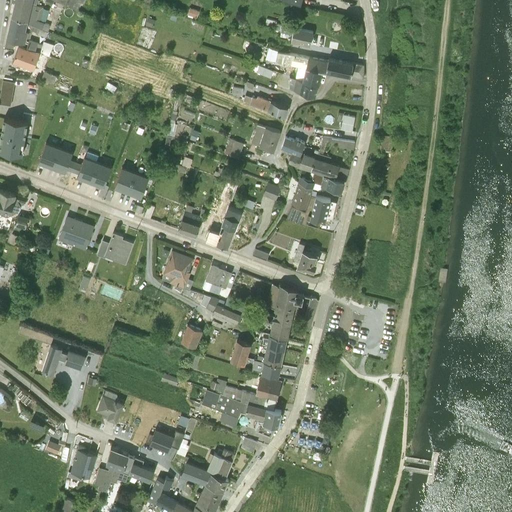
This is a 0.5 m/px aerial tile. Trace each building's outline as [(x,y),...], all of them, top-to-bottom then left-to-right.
[(14,0),(12,12),(28,16),(32,0),(14,0)] [(32,0),(28,16),(29,16),(28,18),(34,20),(33,21),(48,27),(51,21),(45,19),(40,17),(43,3),(36,1),(36,0),(32,0)] [(49,5),(43,3),(41,15),(47,17),(49,5)] [(189,4),(187,10),(197,13),(199,7),(189,4)] [(28,16),(12,12),(10,21),(27,26),(28,18),(29,16),(28,16)] [(276,20),(277,17),(266,15),(265,22),(274,24),(276,20)] [(34,20),(28,18),(27,26),(29,27),(32,28),(32,27),(36,28),(35,29),(46,33),(48,27),(33,21),(34,20)] [(276,20),(274,24),(273,25),(274,26),(281,27),(281,28),(293,30),(294,24),(278,20),(276,20)] [(7,34),(15,36),(26,39),(27,36),(29,27),(27,26),(10,21),(7,34)] [(294,23),(294,24),(291,37),(310,42),(313,27),(294,23)] [(258,28),(255,38),(267,43),(270,31),(258,28)] [(15,36),(7,34),(5,44),(13,46),(15,36)] [(29,44),(40,47),(50,51),(51,47),(44,43),(45,41),(42,40),(38,39),(38,38),(29,35),(29,36),(27,43),(30,44),(29,44)] [(30,44),(27,43),(20,40),(13,56),(13,57),(34,65),(34,64),(38,53),(40,47),(29,44),(30,44)] [(275,58),(278,47),(272,46),(273,45),(268,44),(265,55),(270,56),(275,58)] [(278,47),(275,58),(302,63),(305,64),(306,62),(307,62),(308,53),(289,49),(278,47)] [(308,53),(307,62),(322,66),(326,67),(351,72),(353,59),(328,54),(328,57),(308,53)] [(353,59),(351,72),(364,75),(364,61),(353,59)] [(259,61),(257,69),(270,74),(272,66),(259,61)] [(295,74),(303,76),(305,67),(302,66),(302,63),(297,62),(295,74)] [(306,62),(305,64),(305,67),(303,76),(318,81),(319,81),(322,66),(307,62),(306,62)] [(45,67),(42,75),(54,79),(57,72),(45,67)] [(85,71),(81,82),(88,84),(90,79),(92,79),(94,74),(85,71)] [(15,76),(4,74),(0,95),(0,97),(11,99),(15,76)] [(295,74),(292,84),(292,85),(315,92),(318,81),(303,76),(295,74)] [(109,78),(105,84),(113,89),(117,83),(109,78)] [(186,90),(184,97),(192,100),(194,93),(186,90)] [(268,106),(271,97),(258,92),(257,94),(252,93),(252,94),(245,91),(244,94),(240,93),(240,95),(243,97),(249,100),(268,106)] [(271,97),(268,106),(286,113),(288,104),(271,97)] [(167,130),(172,132),(174,133),(178,120),(174,119),(177,108),(172,107),(167,130)] [(338,108),(336,115),(342,116),(341,124),(342,124),(352,127),(355,113),(344,110),(344,109),(338,108)] [(1,126),(26,136),(29,117),(17,115),(3,113),(1,126)] [(259,141),(265,122),(257,120),(255,126),(256,127),(252,139),(259,141)] [(265,122),(259,141),(259,142),(274,148),(281,127),(265,122)] [(26,136),(1,126),(0,133),(0,146),(23,150),(26,136)] [(380,131),(379,138),(382,138),(386,139),(386,144),(389,144),(392,144),(393,138),(396,138),(396,126),(395,126),(394,126),(390,126),(390,132),(380,131)] [(172,132),(167,130),(164,142),(169,143),(172,132)] [(300,151),(301,148),(305,138),(296,133),(295,135),(286,132),(281,143),(290,146),(290,147),(292,148),(300,151)] [(321,142),(319,147),(323,149),(327,138),(339,140),(339,143),(353,145),(355,137),(328,133),(323,132),(321,142)] [(230,151),(235,136),(229,134),(224,149),(230,151)] [(235,136),(230,151),(239,154),(244,139),(235,136)] [(49,137),(41,158),(65,168),(74,147),(49,137)] [(300,151),(292,148),(289,158),(297,162),(303,149),(301,148),(300,151)] [(303,149),(297,162),(311,166),(313,160),(312,159),(315,153),(303,149)] [(315,153),(329,158),(331,153),(318,149),(318,150),(316,150),(315,153)] [(84,153),(77,172),(103,182),(111,163),(84,153)] [(313,160),(311,166),(314,167),(324,170),(330,172),(335,174),(340,161),(339,161),(329,158),(315,153),(312,159),(313,160)] [(185,169),(187,163),(165,156),(163,162),(185,169)] [(340,161),(335,174),(344,177),(346,178),(349,165),(344,163),(345,159),(340,157),(339,161),(340,161)] [(122,162),(118,173),(145,183),(149,172),(122,162)] [(187,163),(185,169),(185,170),(196,174),(198,168),(198,167),(187,163)] [(224,165),(222,170),(220,175),(230,178),(232,172),(233,169),(224,165)] [(299,178),(313,184),(315,177),(321,179),(320,181),(326,182),(330,172),(324,170),(314,167),(310,176),(300,172),(299,178)] [(198,168),(196,174),(195,175),(199,176),(199,177),(208,180),(208,179),(212,181),(214,175),(201,170),(202,169),(198,168)] [(232,172),(230,178),(237,181),(239,174),(232,172)] [(330,172),(326,182),(341,187),(344,177),(335,174),(330,172)] [(141,193),(145,183),(118,173),(115,183),(122,185),(121,187),(134,191),(134,190),(141,193)] [(376,175),(374,185),(381,187),(383,177),(376,175)] [(268,177),(263,191),(276,195),(281,182),(268,177)] [(313,184),(299,178),(291,198),(305,204),(313,184)] [(0,202),(12,206),(14,199),(15,195),(15,194),(25,197),(26,198),(28,192),(17,188),(0,183),(0,202)] [(291,203),(287,216),(296,219),(296,217),(302,219),(305,220),(308,213),(314,215),(324,219),(326,213),(331,215),(337,198),(316,191),(317,188),(316,188),(312,186),(307,202),(305,208),(300,206),(299,206),(291,203)] [(144,203),(140,201),(138,200),(135,207),(141,209),(143,205),(144,203)] [(149,200),(144,212),(150,214),(155,202),(149,200)] [(182,214),(200,220),(203,212),(205,206),(187,200),(185,206),(182,214)] [(13,207),(12,206),(1,203),(0,203),(0,208),(1,210),(8,212),(13,207)] [(225,211),(239,216),(243,206),(239,204),(239,206),(233,204),(228,203),(225,211)] [(67,210),(58,235),(86,245),(95,221),(67,210)] [(222,219),(236,225),(239,216),(225,211),(222,219)] [(29,216),(18,213),(15,221),(27,224),(29,216)] [(200,220),(182,214),(178,225),(197,231),(200,220)] [(210,223),(219,227),(221,222),(212,218),(210,223)] [(219,227),(233,232),(236,225),(222,219),(221,222),(219,227)] [(219,227),(210,223),(209,223),(205,236),(228,245),(233,232),(219,227)] [(10,228),(7,238),(17,242),(21,232),(10,228)] [(104,251),(106,252),(126,259),(134,238),(123,234),(123,232),(113,228),(109,238),(104,251)] [(104,251),(109,238),(103,235),(97,250),(105,253),(106,252),(104,251)] [(302,245),(304,246),(306,241),(299,239),(294,256),(298,257),(302,245)] [(255,244),(253,251),(266,256),(269,249),(255,244)] [(172,272),(169,277),(184,283),(186,277),(187,278),(188,274),(191,268),(189,267),(194,253),(172,245),(163,269),(164,269),(172,272)] [(302,245),(298,257),(297,261),(296,262),(306,266),(307,264),(314,267),(317,258),(315,258),(317,251),(304,246),(302,245)] [(89,259),(86,266),(92,268),(94,261),(89,259)] [(213,278),(219,281),(226,284),(232,268),(211,260),(205,276),(213,278)] [(172,272),(164,269),(162,275),(169,277),(172,272)] [(84,272),(79,286),(85,288),(90,274),(84,272)] [(27,273),(24,283),(28,285),(28,287),(31,289),(35,276),(27,273)] [(186,277),(184,283),(190,285),(193,276),(188,274),(187,278),(186,277)] [(274,303),(279,282),(271,279),(267,297),(259,295),(258,299),(267,302),(274,304),(274,303)] [(274,303),(274,304),(293,308),(298,287),(280,280),(279,282),(274,303)] [(174,281),(172,285),(180,289),(182,285),(174,281)] [(305,289),(298,287),(296,298),(302,299),(305,289)] [(211,293),(204,290),(200,299),(207,303),(211,293)] [(219,295),(217,299),(241,309),(241,310),(243,309),(246,296),(239,294),(238,296),(228,292),(228,293),(226,297),(220,295),(219,295)] [(311,292),(302,324),(309,326),(317,297),(316,294),(311,292)] [(211,293),(207,303),(206,303),(213,307),(217,299),(219,295),(211,293)] [(246,296),(243,309),(254,312),(257,298),(246,296)] [(217,299),(213,307),(213,308),(237,318),(241,310),(241,309),(217,299)] [(293,308),(274,304),(273,308),(267,307),(265,315),(272,317),(270,329),(271,330),(287,334),(288,334),(291,320),(293,308)] [(21,321),(19,328),(51,339),(54,331),(21,321)] [(188,321),(182,336),(195,342),(202,326),(188,321)] [(268,334),(267,340),(267,341),(285,345),(287,334),(271,330),(270,329),(269,329),(268,334)] [(245,361),(247,352),(251,340),(236,335),(230,356),(244,360),(245,361)] [(46,353),(41,367),(53,371),(58,356),(64,358),(63,359),(64,359),(73,362),(81,364),(85,351),(75,348),(76,345),(73,344),(69,343),(68,347),(67,347),(62,345),(63,343),(62,343),(50,339),(49,341),(46,353)] [(265,352),(264,357),(281,360),(285,345),(267,341),(265,352)] [(195,349),(191,363),(197,364),(201,351),(195,349)] [(245,361),(244,360),(243,363),(261,368),(263,357),(257,355),(247,352),(245,361)] [(263,357),(261,368),(261,369),(281,374),(284,361),(281,360),(264,357),(263,357)] [(163,369),(161,377),(176,382),(179,374),(163,369)] [(255,390),(277,395),(282,376),(260,371),(256,389),(255,390)] [(88,373),(87,381),(96,382),(97,374),(88,373)] [(241,396),(248,398),(266,403),(274,405),(277,395),(255,390),(256,389),(243,386),(238,385),(226,382),(227,377),(217,374),(216,378),(212,377),(210,383),(217,385),(217,387),(220,389),(223,390),(227,392),(241,396)] [(223,390),(220,389),(220,390),(207,385),(202,399),(215,404),(222,406),(232,410),(239,412),(241,407),(245,408),(248,398),(241,396),(227,392),(223,390)] [(115,395),(116,395),(117,390),(106,386),(104,390),(115,395)] [(115,395),(104,390),(103,390),(97,406),(105,409),(104,413),(107,414),(109,415),(117,418),(124,398),(116,395),(115,395)] [(248,398),(245,408),(264,414),(263,417),(257,416),(255,425),(270,432),(273,426),(276,426),(277,421),(278,421),(281,406),(274,405),(266,403),(248,398)] [(232,410),(222,406),(219,415),(229,419),(232,410)] [(239,412),(232,410),(229,419),(235,421),(239,412)] [(186,425),(191,426),(192,427),(197,415),(191,413),(187,424),(186,425)] [(176,447),(185,451),(188,443),(185,442),(188,436),(189,434),(191,426),(186,425),(187,424),(179,421),(176,427),(175,427),(173,432),(168,443),(169,444),(176,447)] [(49,437),(46,444),(58,449),(61,441),(62,441),(65,441),(68,428),(63,427),(61,436),(60,435),(58,439),(49,435),(49,437)] [(145,430),(140,442),(158,449),(163,438),(145,430)] [(245,433),(240,444),(253,448),(257,437),(245,433)] [(63,442),(60,456),(67,457),(69,443),(63,442)] [(77,443),(71,466),(90,472),(97,449),(96,449),(77,443)] [(106,459),(115,462),(120,446),(111,443),(106,459)] [(176,447),(169,444),(166,451),(173,454),(176,447)] [(217,449),(233,455),(235,449),(224,444),(223,446),(219,445),(217,449)] [(115,462),(121,464),(123,465),(129,449),(120,446),(115,462)] [(217,468),(217,470),(225,473),(233,455),(217,449),(214,448),(213,449),(210,457),(207,464),(211,465),(217,468)] [(129,449),(123,465),(129,467),(134,451),(129,449)] [(217,468),(211,465),(211,466),(186,456),(181,469),(206,479),(211,467),(217,470),(217,468)] [(153,475),(156,463),(134,457),(131,469),(153,475)] [(115,462),(106,459),(100,478),(101,478),(98,488),(103,490),(106,480),(108,474),(117,477),(121,464),(115,462)] [(82,470),(71,466),(68,470),(71,471),(70,472),(81,476),(82,470)] [(211,467),(206,479),(200,490),(219,498),(224,486),(229,475),(225,473),(217,470),(211,467)] [(163,481),(163,482),(169,484),(173,475),(167,472),(165,476),(163,481)] [(155,497),(171,505),(173,503),(176,496),(161,488),(163,482),(163,481),(165,476),(157,473),(149,493),(155,497)] [(196,500),(214,508),(219,498),(200,490),(196,500)] [(63,504),(60,511),(69,511),(71,506),(74,494),(65,492),(63,504)] [(173,503),(171,505),(166,511),(211,511),(214,508),(196,500),(193,505),(176,496),(173,503)]
